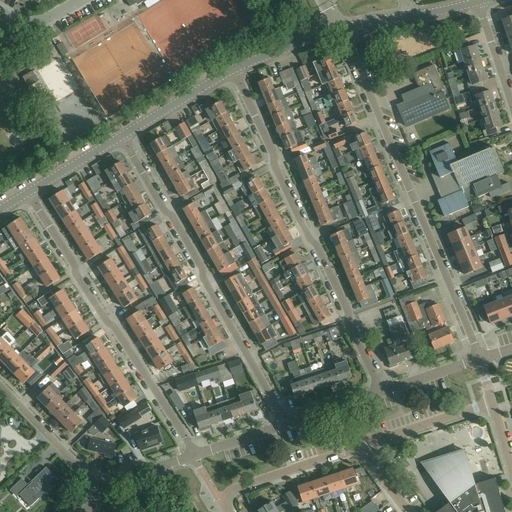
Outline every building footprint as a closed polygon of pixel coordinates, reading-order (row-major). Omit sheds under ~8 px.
[(511,11),(507,14),(508,18),(502,20),(506,32),(511,30),(511,11)] [(413,30),(413,51),(430,52),(430,30),(413,30)] [(468,43),(455,47),(457,53),(460,52),(464,63),(479,58),(476,46),(470,48),(468,43)] [(300,58),(303,65),(310,62),(307,55),(300,58)] [(335,67),(330,55),(319,60),(313,63),(318,74),(335,67)] [(479,58),(464,63),(468,74),(483,69),(479,58)] [(433,92),(434,92),(435,92),(444,88),(434,65),(413,74),(418,86),(419,86),(420,88),(420,89),(426,87),(428,91),(432,89),(433,92)] [(307,78),(310,77),(305,66),(296,70),(301,81),(307,78)] [(293,82),(298,80),(293,67),(279,73),(284,85),(293,82)] [(340,78),(335,67),(318,74),(323,85),(328,83),(340,78)] [(468,74),(469,80),(466,81),(470,92),(483,88),(481,82),(487,80),(483,69),(468,74)] [(29,88),(40,82),(33,71),(23,78),(29,88)] [(455,78),(453,72),(446,74),(448,80),(455,78)] [(274,90),(270,78),(258,83),(263,94),(274,90)] [(312,89),(307,78),(301,81),(305,92),(312,89)] [(327,90),(330,95),(332,94),(344,89),(340,78),(328,83),(330,89),(327,90)] [(303,91),(298,80),(293,82),(298,93),(303,91)] [(406,127),(449,109),(443,93),(435,96),(434,92),(433,92),(432,89),(428,91),(426,87),(420,89),(420,88),(402,96),(405,103),(399,105),(401,110),(399,111),(406,127)] [(483,88),(470,92),(468,93),(471,103),(477,102),(479,108),(494,102),(490,91),(484,93),(483,88)] [(314,95),(312,89),(305,92),(310,103),(314,101),(312,96),(314,95)] [(344,89),(332,94),(330,95),(326,96),(331,107),(337,105),(349,100),(344,89)] [(279,101),(274,90),(263,94),(267,106),(279,101)] [(307,103),(303,91),(298,93),(303,104),(307,103)] [(456,106),(465,103),(462,95),(453,97),(456,106)] [(285,98),(279,101),(267,106),(272,117),(290,110),(290,109),(285,98)] [(354,112),(349,100),(337,105),(342,117),(354,112)] [(227,112),(221,101),(212,106),(209,101),(198,107),(202,112),(206,110),(212,120),(216,118),(227,112)] [(315,102),(314,101),(310,103),(315,114),(322,111),(317,101),(315,102)] [(483,119),(498,114),(494,102),(479,108),(481,113),(475,115),(477,121),(483,119)] [(307,103),(303,104),(305,109),(301,111),(303,117),(312,113),(307,103)] [(290,110),(272,117),(276,128),(288,123),(295,120),(290,110)] [(326,123),(322,111),(315,114),(319,126),(326,123)] [(227,112),(216,118),(222,129),(233,123),(227,112)] [(339,123),(343,121),(346,128),(358,123),(354,112),(342,117),(337,118),(339,123)] [(498,114),(483,119),(486,130),(483,132),(484,137),(497,133),(496,128),(502,126),(498,114)] [(192,132),(196,129),(200,127),(194,116),(186,120),(192,132)] [(175,128),(182,141),(191,135),(184,123),(175,128)] [(233,123),(222,129),(228,139),(238,133),(233,123)] [(290,128),(288,123),(276,128),(281,139),(301,131),(301,130),(298,132),(296,126),(290,128)] [(330,131),(326,123),(319,126),(324,136),(327,139),(331,139),(339,136),(336,128),(330,131)] [(301,131),(281,139),(286,150),(290,148),(292,154),(313,145),(311,139),(306,141),(301,131)] [(355,137),(357,142),(351,145),(353,152),(356,150),(371,144),(366,132),(355,137)] [(238,133),(228,139),(221,143),(224,148),(225,147),(228,153),(244,144),(238,133)] [(192,135),(188,138),(194,147),(197,145),(192,135)] [(173,146),(167,136),(149,146),(153,153),(155,152),(157,155),(173,146)] [(343,137),(333,142),(332,145),(337,158),(341,156),(342,156),(338,148),(345,144),(343,137)] [(205,153),(212,149),(206,138),(198,142),(205,153)] [(328,143),(325,141),(325,140),(313,145),(316,152),(325,148),(327,152),(330,158),(334,156),(332,150),(331,150),(328,143)] [(494,147),(458,162),(450,143),(430,152),(439,173),(434,175),(444,198),(438,201),(445,217),(469,207),(467,202),(470,200),(477,197),(473,186),(497,175),(504,172),(504,171),(502,171),(501,168),(502,167),(496,152),(494,152),(493,149),(494,149),(494,147)] [(250,154),(244,144),(228,153),(234,163),(235,162),(250,154)] [(376,155),(371,144),(356,150),(361,161),(364,159),(376,155)] [(179,157),(173,146),(157,155),(163,166),(174,160),(179,157)] [(216,155),(212,149),(205,153),(208,159),(216,155)] [(256,165),(250,154),(235,162),(238,167),(242,165),(245,171),(256,165)] [(315,156),(307,159),(305,155),(294,159),(299,170),(318,163),(315,156)] [(376,155),(364,159),(367,165),(361,167),(363,173),(380,166),(376,155)] [(204,156),(200,158),(197,159),(203,170),(210,167),(204,156)] [(339,167),(334,156),(330,158),(331,161),(334,169),(339,167)] [(341,156),(337,158),(342,169),(346,167),(341,156)] [(174,160),(163,166),(169,176),(180,170),(174,160)] [(127,173),(121,162),(106,171),(112,182),(127,173)] [(318,163),(299,170),(304,182),(315,177),(312,171),(320,168),(318,163)] [(220,164),(213,168),(216,173),(223,169),(220,164)] [(385,177),(380,166),(363,173),(366,179),(372,177),(374,182),(385,177)] [(224,169),(223,169),(216,173),(222,183),(221,184),(224,190),(232,185),(243,179),(239,174),(230,179),(224,169)] [(354,176),(358,175),(356,169),(344,174),(346,180),(354,176)] [(180,170),(169,176),(175,186),(190,177),(187,171),(182,174),(180,170)] [(217,178),(212,171),(208,173),(211,179),(209,180),(212,185),(217,182),(217,178)] [(112,182),(118,192),(123,189),(123,190),(133,184),(127,173),(112,182)] [(497,175),(473,186),(477,197),(478,197),(488,193),(491,198),(511,189),(509,183),(501,186),(497,175)] [(94,192),(98,190),(97,190),(102,187),(95,176),(87,181),(93,192),(94,192)] [(359,188),(354,176),(346,180),(351,191),(359,188)] [(199,192),(190,177),(175,186),(181,197),(183,197),(185,201),(199,192)] [(248,197),(264,188),(258,177),(242,186),(248,197)] [(315,177),(304,182),(308,193),(319,188),(315,177)] [(385,177),(374,182),(376,187),(369,190),(371,196),(390,188),(385,177)] [(85,190),(88,188),(84,182),(79,185),(83,193),(86,192),(85,190)] [(126,195),(121,197),(124,203),(129,200),(139,194),(133,184),(123,190),(126,195)] [(367,184),(359,187),(362,196),(370,193),(367,184)] [(232,185),(224,190),(223,190),(224,194),(224,196),(235,190),(232,185)] [(217,204),(224,200),(216,186),(214,186),(194,197),(196,202),(214,192),(219,202),(216,204),(217,204)] [(86,192),(83,193),(87,199),(93,196),(88,188),(85,190),(86,192)] [(270,198),(264,188),(248,197),(254,207),(270,198)] [(324,199),(319,188),(308,193),(313,204),(324,199)] [(359,188),(351,191),(356,202),(362,200),(363,199),(359,188)] [(371,196),(378,213),(391,207),(389,202),(394,199),(390,188),(371,196)] [(108,199),(104,193),(101,195),(98,190),(94,192),(100,203),(104,201),(105,200),(108,199)] [(56,210),(69,201),(63,191),(50,200),(56,210)] [(129,200),(124,203),(126,206),(124,207),(129,214),(145,204),(139,194),(129,200)] [(270,198),(254,207),(260,218),(265,215),(276,209),(270,198)] [(69,202),(69,201),(56,210),(63,220),(76,211),(72,206),(76,204),(73,199),(69,202)] [(324,199),(313,204),(317,215),(329,210),(324,199)] [(106,213),(106,214),(113,210),(113,209),(111,210),(105,200),(104,201),(100,203),(106,213)] [(224,200),(217,204),(222,214),(223,214),(230,210),(224,200)] [(365,218),(369,217),(362,200),(356,202),(361,215),(364,218),(365,218)] [(358,217),(352,201),(345,204),(351,220),(358,217)] [(511,220),(511,202),(498,207),(500,213),(508,211),(511,221),(511,220)] [(98,210),(100,209),(97,203),(91,206),(96,213),(98,212),(98,210)] [(200,214),(194,203),(183,209),(190,220),(200,214)] [(237,203),(234,204),(230,207),(236,217),(242,214),(239,209),(241,208),(237,203)] [(145,204),(129,214),(134,223),(131,225),(134,231),(153,220),(150,216),(151,215),(145,204)] [(215,204),(207,209),(211,216),(219,211),(215,204)] [(329,210),(317,215),(322,226),(337,220),(335,214),(338,213),(336,207),(329,210)] [(98,212),(96,213),(99,220),(105,216),(100,209),(98,210),(98,212)] [(282,220),(276,209),(265,215),(271,225),(282,220)] [(113,210),(106,214),(113,224),(118,220),(119,219),(113,210)] [(200,214),(190,220),(196,230),(212,221),(206,210),(200,214)] [(399,210),(388,215),(383,217),(387,228),(388,228),(404,222),(399,210)] [(76,211),(63,220),(70,230),(82,222),(76,211)] [(86,217),(90,225),(97,221),(93,213),(86,217)] [(245,220),(242,214),(236,217),(242,228),(246,225),(243,220),(245,220)] [(369,217),(365,218),(372,235),(376,233),(372,223),(378,220),(375,214),(369,217)] [(465,226),(471,223),(468,217),(462,220),(465,226)] [(2,230),(9,240),(15,237),(27,229),(21,218),(2,230)] [(354,222),(360,237),(364,235),(368,233),(364,223),(360,219),(354,222)] [(118,220),(113,224),(116,229),(122,226),(118,220)] [(282,220),(271,225),(277,236),(287,230),(282,220)] [(212,221),(196,230),(202,240),(218,231),(212,221)] [(236,221),(231,223),(234,228),(232,229),(235,235),(242,231),(236,221)] [(89,232),(82,222),(70,230),(76,240),(89,232)] [(408,233),(404,222),(388,228),(387,228),(386,229),(391,240),(397,237),(397,238),(408,233)] [(109,223),(103,226),(108,234),(111,232),(110,231),(113,229),(109,223)] [(163,236),(157,225),(153,227),(151,223),(138,230),(143,239),(147,245),(163,236)] [(252,236),(246,225),(242,228),(248,238),(252,236)] [(470,237),(466,227),(448,234),(453,244),(470,237)] [(27,229),(15,237),(9,240),(15,250),(21,247),(34,239),(27,229)] [(111,232),(108,234),(112,240),(117,237),(113,229),(110,231),(111,232)] [(287,230),(277,236),(272,239),(277,249),(274,251),(276,256),(292,247),(290,243),(293,241),(287,230)] [(489,230),(484,232),(486,238),(492,236),(489,230)] [(218,231),(202,240),(208,251),(224,241),(218,231)] [(242,231),(235,235),(238,240),(240,239),(243,244),(248,242),(242,231)] [(95,241),(89,232),(76,240),(83,250),(95,242),(95,241)] [(336,248),(347,243),(342,232),(331,236),(336,248)] [(122,240),(131,254),(135,252),(138,251),(132,241),(134,239),(135,236),(133,233),(122,240)] [(381,244),(376,233),(372,235),(376,246),(381,244)] [(413,244),(408,233),(397,238),(401,248),(402,249),(413,244)] [(255,234),(252,236),(248,238),(254,249),(258,246),(255,241),(258,240),(255,234)] [(453,244),(457,254),(474,247),(472,242),(477,239),(475,236),(476,235),(470,237),(453,244)] [(507,245),(503,235),(495,238),(499,248),(504,246),(506,245),(507,245)] [(169,246),(163,236),(147,245),(153,256),(169,246)] [(21,247),(24,252),(19,255),(22,260),(28,257),(40,249),(34,239),(21,247)] [(95,242),(83,250),(89,260),(102,252),(98,247),(103,244),(99,239),(95,241),(95,242)] [(111,247),(119,244),(117,239),(109,242),(111,247)] [(496,247),(493,239),(487,242),(490,249),(496,247)] [(224,241),(208,251),(214,261),(230,252),(224,241)] [(353,241),(347,243),(336,248),(340,259),(357,252),(353,241)] [(271,242),(263,244),(266,252),(273,249),(271,242)] [(381,244),(376,246),(381,257),(385,255),(381,244)] [(402,249),(401,248),(393,252),(398,263),(400,262),(418,255),(413,244),(402,249)] [(260,245),(258,246),(254,249),(262,264),(269,260),(260,245)] [(373,245),(369,247),(374,258),(378,256),(373,245)] [(476,252),(482,249),(480,245),(474,247),(457,254),(461,264),(478,257),(476,252)] [(509,253),(506,245),(499,248),(502,256),(509,253)] [(165,263),(175,257),(169,246),(153,256),(158,266),(164,262),(165,263)] [(233,250),(236,256),(244,252),(240,246),(233,250)] [(40,249),(28,257),(34,267),(47,259),(40,249)] [(220,272),(236,262),(232,256),(235,255),(233,250),(230,252),(214,261),(220,272)] [(137,265),(142,262),(135,252),(131,254),(137,265)] [(256,258),(253,252),(247,256),(250,261),(256,258)] [(357,252),(340,259),(345,270),(356,265),(362,263),(357,252)] [(128,254),(122,257),(126,264),(129,263),(128,261),(131,260),(128,254)] [(286,274),(302,265),(296,254),(280,263),(286,273),(286,274)] [(390,266),(385,255),(381,257),(385,268),(390,266)] [(418,255),(400,262),(405,273),(406,273),(422,266),(418,255)] [(165,263),(164,262),(158,266),(165,277),(167,276),(181,267),(175,257),(165,263)] [(483,267),(478,257),(461,264),(465,275),(483,267)] [(249,262),(258,279),(259,278),(264,275),(259,268),(260,267),(257,263),(258,262),(256,258),(250,261),(249,262)] [(493,272),(504,268),(500,258),(489,263),(493,272)] [(53,269),(47,259),(34,267),(41,277),(53,269)] [(105,277),(118,269),(111,259),(98,267),(105,277)] [(129,263),(126,264),(130,271),(136,267),(131,260),(128,261),(129,263)] [(275,272),(271,274),(269,271),(276,267),(273,261),(263,266),(263,269),(270,282),(278,278),(275,272)] [(142,262),(137,265),(144,275),(148,273),(142,262)] [(304,268),(302,265),(286,274),(286,273),(283,274),(286,279),(294,275),(297,281),(308,275),(310,274),(306,267),(304,268)] [(356,265),(345,270),(349,281),(361,276),(356,265)] [(427,277),(422,266),(406,273),(413,289),(429,283),(426,277),(427,277)] [(181,267),(167,276),(176,291),(190,283),(187,278),(181,267)] [(383,280),(387,278),(382,267),(378,269),(383,280)] [(387,273),(390,279),(394,278),(392,272),(392,271),(390,267),(386,268),(387,273)] [(13,275),(8,268),(5,270),(6,272),(4,274),(8,279),(13,275)] [(41,277),(38,279),(40,283),(43,281),(47,287),(60,279),(53,269),(41,277)] [(124,279),(118,269),(105,277),(112,287),(124,279)] [(244,279),(238,269),(224,277),(227,282),(226,283),(232,293),(247,284),(248,284),(251,282),(248,277),(244,279)] [(154,283),(148,273),(144,275),(150,286),(154,283)] [(140,274),(134,277),(139,285),(142,283),(141,282),(144,280),(140,274)] [(308,275),(297,281),(303,291),(313,285),(308,275)] [(361,276),(349,281),(354,292),(365,287),(361,276)] [(278,278),(270,282),(273,287),(281,283),(278,278)] [(112,287),(118,298),(131,289),(128,284),(124,279),(112,287)] [(148,288),(144,280),(141,282),(142,283),(139,285),(143,291),(148,288)] [(261,283),(264,288),(270,285),(267,280),(261,283)] [(17,292),(23,288),(18,282),(13,286),(17,292)] [(159,291),(154,283),(150,286),(155,293),(159,291)] [(247,284),(232,293),(238,304),(254,295),(248,284),(247,284)] [(365,287),(354,292),(359,303),(362,309),(379,302),(371,284),(365,287)] [(0,295),(8,291),(5,285),(0,287),(0,295)] [(270,285),(264,288),(267,294),(273,291),(270,285)] [(313,285),(303,291),(298,294),(301,299),(304,305),(319,296),(313,285)] [(393,294),(391,287),(385,290),(388,299),(392,297),(393,294)] [(23,288),(17,292),(22,299),(27,295),(23,288)] [(193,288),(183,294),(176,297),(179,303),(186,299),(189,305),(199,299),(193,288)] [(131,289),(118,298),(125,308),(138,300),(131,289)] [(52,291),(48,294),(38,300),(42,307),(51,301),(56,308),(57,309),(69,301),(62,290),(54,295),(52,291)] [(160,300),(164,308),(174,303),(169,295),(160,300)] [(254,295),(238,304),(244,314),(254,308),(259,305),(254,295)] [(282,303),(290,299),(290,298),(286,300),(283,295),(279,297),(282,303)] [(149,299),(144,302),(143,303),(148,311),(158,304),(153,296),(149,299)] [(276,296),(270,299),(273,304),(278,301),(276,296)] [(319,296),(304,305),(310,316),(311,315),(315,313),(325,307),(319,296)] [(493,298),(482,302),(491,324),(501,320),(494,303),(493,298)] [(189,305),(183,308),(189,318),(190,318),(195,315),(205,309),(199,299),(189,305)] [(290,299),(282,303),(288,314),(296,309),(290,299)] [(511,316),(505,299),(494,303),(501,320),(511,316)] [(57,309),(56,308),(50,313),(53,318),(60,313),(63,319),(76,311),(75,310),(78,309),(74,303),(72,304),(69,301),(57,309)] [(421,330),(426,328),(435,349),(437,348),(437,350),(442,347),(442,346),(454,341),(450,332),(448,329),(449,329),(438,304),(427,309),(425,303),(418,306),(416,302),(406,306),(412,322),(417,320),(421,330)] [(153,308),(158,316),(161,314),(160,313),(162,311),(159,305),(153,308)] [(325,307),(315,313),(321,323),(331,317),(325,307)] [(260,318),(254,308),(244,314),(250,324),(261,318),(260,318)] [(195,315),(190,318),(192,323),(197,320),(201,326),(211,320),(205,309),(195,315)] [(296,309),(288,314),(294,324),(298,321),(302,319),(296,309)] [(9,322),(15,329),(28,317),(22,310),(9,322)] [(278,313),(282,320),(287,317),(283,310),(278,313)] [(40,318),(43,316),(38,311),(33,314),(39,321),(41,320),(40,318)] [(82,320),(76,311),(63,319),(69,329),(82,320)] [(147,321),(146,321),(140,311),(127,319),(134,329),(147,321)] [(161,314),(158,316),(162,322),(167,318),(162,311),(160,313),(161,314)] [(266,314),(260,318),(261,318),(250,324),(256,335),(272,326),(272,325),(266,314)] [(48,323),(43,316),(40,318),(41,320),(39,321),(43,327),(48,323)] [(282,320),(281,320),(290,337),(296,334),(287,317),(282,320)] [(152,318),(146,321),(147,321),(134,329),(140,339),(153,331),(150,326),(155,323),(152,318)] [(172,322),(175,327),(179,325),(181,323),(178,318),(176,319),(172,322)] [(28,328),(34,323),(30,319),(24,324),(28,328)] [(89,331),(82,320),(69,329),(76,339),(89,331)] [(201,326),(204,331),(198,334),(201,340),(207,336),(217,330),(211,320),(201,326)] [(62,321),(52,325),(55,331),(64,327),(62,321)] [(34,323),(30,327),(38,336),(42,332),(34,323)] [(397,363),(416,357),(404,323),(389,328),(393,338),(388,340),(390,347),(391,346),(397,363)] [(171,325),(165,328),(170,336),(173,334),(172,332),(174,331),(171,325)] [(256,335),(262,345),(278,336),(272,326),(256,335)] [(328,342),(338,339),(334,327),(324,330),(326,335),(328,342)] [(53,330),(48,333),(53,340),(55,338),(54,337),(57,335),(53,330)] [(189,333),(193,340),(198,337),(194,330),(189,333)] [(223,341),(217,330),(207,336),(201,340),(210,354),(213,355),(226,348),(222,341),(223,341)] [(326,335),(324,330),(312,334),(313,339),(326,335)] [(153,331),(140,339),(147,350),(159,341),(153,331)] [(179,338),(174,331),(172,332),(173,334),(170,336),(174,342),(179,338)] [(42,332),(38,336),(42,340),(46,337),(42,332)] [(312,334),(300,338),(302,343),(313,339),(312,334)] [(55,338),(53,340),(58,346),(61,343),(62,343),(57,335),(54,337),(55,338)] [(188,348),(192,346),(186,336),(182,338),(188,348)] [(0,356),(10,347),(1,338),(0,339),(0,356)] [(86,360),(92,356),(104,348),(98,338),(85,346),(89,351),(83,355),(86,360)] [(302,343),(300,338),(289,342),(291,347),(292,346),(294,354),(302,351),(299,344),(302,343)] [(58,346),(63,354),(71,349),(74,347),(70,341),(64,345),(62,343),(61,343),(58,346)] [(166,351),(159,341),(147,350),(153,360),(166,352),(166,351)] [(181,342),(176,345),(182,356),(188,352),(181,342)] [(50,350),(51,351),(55,349),(50,343),(47,346),(36,357),(39,360),(50,350)] [(192,346),(188,348),(194,357),(198,355),(192,346)] [(390,347),(385,348),(390,361),(388,362),(390,368),(398,365),(397,363),(391,346),(390,347)] [(10,347),(0,356),(0,360),(6,367),(18,355),(10,347)] [(111,358),(104,348),(92,356),(98,366),(111,358)] [(166,352),(153,360),(160,370),(173,362),(169,356),(173,353),(170,348),(166,351),(166,352)] [(18,355),(6,367),(14,375),(26,364),(33,358),(29,354),(27,356),(22,351),(18,356),(18,355)] [(60,356),(54,362),(57,365),(63,360),(60,356)] [(289,356),(282,359),(287,370),(294,367),(289,356)] [(111,358),(98,366),(102,372),(99,374),(102,379),(117,368),(111,358)] [(340,363),(339,359),(339,358),(333,360),(336,370),(337,370),(341,381),(352,378),(347,361),(340,363)] [(240,359),(228,363),(229,367),(232,375),(244,371),(240,359)] [(56,366),(49,373),(54,378),(68,365),(63,360),(56,366)] [(193,363),(181,367),(183,373),(195,369),(193,363)] [(228,363),(217,366),(219,371),(221,376),(223,382),(233,379),(232,375),(229,367),(228,363)] [(34,372),(26,364),(14,375),(23,384),(26,381),(31,387),(41,376),(36,371),(34,372)] [(77,368),(74,370),(79,375),(84,371),(78,364),(76,366),(77,368)] [(217,366),(205,371),(208,380),(213,378),(221,376),(219,371),(217,366)] [(306,373),(300,375),(306,393),(318,389),(312,372),(312,371),(310,367),(304,369),(306,373)] [(76,378),(69,368),(64,373),(71,383),(76,378)] [(117,368),(102,379),(101,379),(104,384),(108,381),(111,386),(124,378),(117,368)] [(323,368),(312,372),(318,389),(329,385),(325,374),(323,368)] [(336,370),(325,374),(329,385),(341,381),(337,370),(336,370)] [(205,371),(198,373),(201,383),(208,380),(205,371)] [(194,375),(176,381),(179,391),(197,385),(195,379),(194,375)] [(300,375),(295,377),(297,383),(291,385),(295,397),(306,393),(300,375)] [(90,385),(93,383),(88,378),(83,382),(89,389),(91,387),(90,385)] [(111,386),(115,392),(111,395),(114,399),(118,397),(130,389),(124,378),(111,386)] [(46,407),(57,396),(53,392),(58,388),(53,383),(37,398),(41,402),(39,404),(43,408),(45,406),(46,407)] [(91,387),(89,389),(93,395),(98,391),(93,383),(90,385),(91,387)] [(67,386),(61,392),(65,395),(70,390),(67,386)] [(79,392),(82,397),(88,392),(84,387),(79,392)] [(130,389),(118,397),(114,399),(111,401),(114,406),(121,402),(125,407),(137,399),(130,389)] [(253,392),(251,392),(239,396),(239,397),(240,396),(246,414),(257,410),(253,399),(256,398),(254,391),(253,391),(253,392)] [(176,392),(170,396),(172,400),(179,396),(176,392)] [(66,405),(54,416),(58,420),(56,421),(60,426),(62,424),(74,413),(70,409),(79,400),(75,395),(66,405)] [(46,407),(54,416),(66,405),(61,400),(57,396),(46,407)] [(240,396),(239,397),(228,400),(234,418),(246,414),(240,396)] [(98,401),(103,408),(105,406),(104,404),(106,403),(107,402),(103,397),(98,401)] [(234,418),(228,400),(217,404),(222,421),(234,418)] [(105,406),(103,408),(107,414),(112,410),(107,403),(107,402),(106,403),(104,404),(105,406)] [(136,410),(140,417),(151,411),(146,404),(136,410)] [(217,404),(205,408),(207,414),(211,425),(222,421),(217,404)] [(104,414),(99,407),(87,419),(93,425),(104,414)] [(199,429),(200,429),(201,431),(207,429),(206,427),(211,425),(207,414),(205,408),(205,407),(193,411),(199,429)] [(74,413),(62,424),(71,433),(83,422),(78,417),(84,412),(80,408),(74,413)] [(141,418),(136,410),(118,420),(124,429),(141,418)] [(111,424),(104,415),(94,425),(99,430),(102,433),(111,424)] [(94,425),(88,430),(94,436),(99,430),(94,425)] [(162,442),(158,432),(156,426),(135,434),(140,450),(141,449),(141,451),(159,445),(158,443),(162,442)] [(112,459),(116,445),(91,438),(88,450),(105,455),(104,457),(112,459)] [(475,484),(471,471),(465,450),(422,463),(450,502),(437,511),(505,511),(495,478),(475,484)] [(40,495),(56,479),(58,481),(46,468),(31,482),(33,484),(29,487),(27,485),(22,479),(10,491),(14,496),(18,492),(20,494),(19,495),(20,496),(21,495),(31,506),(31,507),(41,497),(40,495)] [(352,490),(351,486),(358,484),(353,469),(339,474),(345,492),(352,490)] [(339,474),(326,479),(330,493),(331,493),(333,499),(340,496),(339,494),(345,492),(339,474)] [(326,479),(312,483),(317,497),(324,495),(330,493),(326,479)] [(374,493),(380,491),(375,480),(369,482),(374,493)] [(303,502),(314,499),(315,503),(318,501),(317,497),(312,483),(298,488),(303,502)] [(296,504),(290,493),(283,497),(286,502),(289,508),(289,509),(291,508),(296,504)] [(376,511),(379,510),(372,501),(361,510),(362,511),(376,511)] [(257,511),(282,511),(289,508),(286,502),(276,507),(273,502),(256,511),(257,511)]
